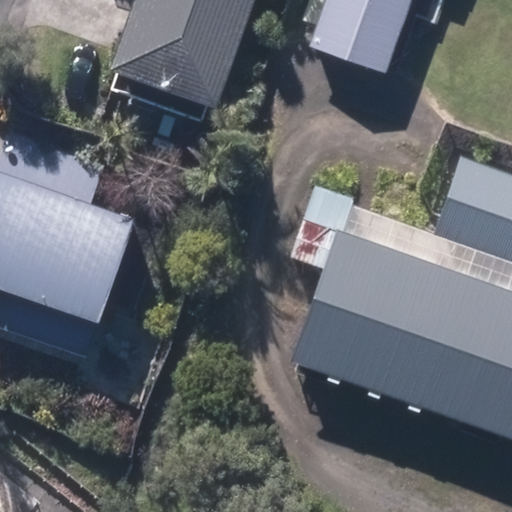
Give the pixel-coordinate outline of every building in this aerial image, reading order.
[(247,0),(132,0),(112,56),(213,92),(247,0)] [(406,0),(331,0),(317,38),(383,63),(406,0)] [(0,291),(1,291),(0,293),(0,323),(86,354),(135,216),(93,201),(106,165),(13,132),(0,167),(0,291)] [(511,171),(463,154),(436,229),(511,256),(511,171)] [(511,290),(341,229),(295,357),(511,434),(511,290)]
